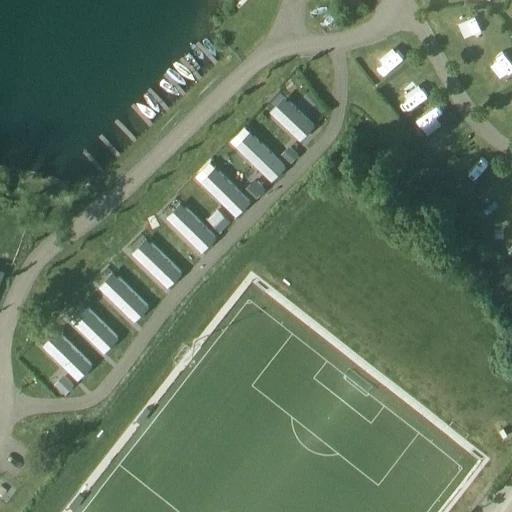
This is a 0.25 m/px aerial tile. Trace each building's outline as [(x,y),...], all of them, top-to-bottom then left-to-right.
[(360,0),(359,0),(347,0),(345,3),(355,9),(360,0)] [(511,56),(501,51),(493,68),(510,77),(511,71),(511,56)] [(315,124),(283,94),(269,109),(301,139),(315,124)] [(286,164),(254,135),(240,150),(272,180),(286,164)] [(469,160),(451,179),(464,190),(481,171),(469,160)] [(250,198),(219,169),(205,184),(236,213),(250,198)] [(216,234),(184,205),(170,220),(202,249),(216,234)] [(182,270),(150,241),(136,256),(167,285),(182,270)] [(149,304),(118,274),(103,289),(135,319),(149,304)] [(119,336),(88,306),(73,321),(105,351),(119,336)] [(92,363),(60,333),(46,348),(78,378),(92,363)]
